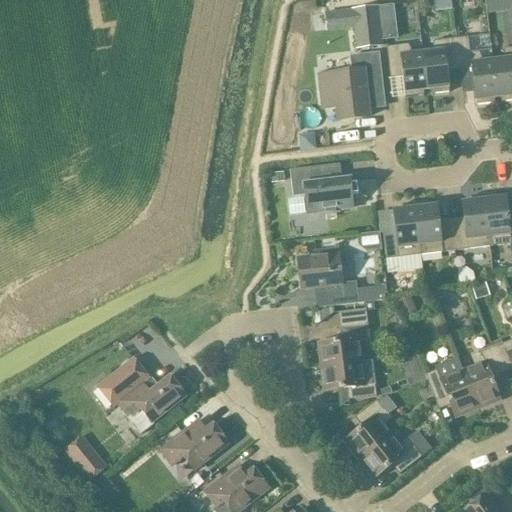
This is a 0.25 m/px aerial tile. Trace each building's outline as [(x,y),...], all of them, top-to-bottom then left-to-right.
[(511,0),(486,0),(488,12),(509,10),(510,21),(511,21),(511,0)] [(394,7),(378,9),(383,43),(398,41),(394,7)] [(352,11),(325,15),(326,31),(354,28),(357,49),(380,46),(376,9),(352,11)] [(468,38),(455,39),(458,65),(470,64),(475,107),(494,104),(494,100),(497,99),(492,62),(483,63),(478,53),(469,54),(468,38)] [(431,53),(422,54),(426,91),(429,91),(430,96),(449,93),(446,67),(458,65),(455,39),(433,42),(431,53)] [(408,45),(386,48),(389,74),(402,72),(405,99),(424,97),(423,92),(426,91),(422,54),(412,55),(408,45)] [(503,61),(492,62),(497,99),(500,99),(500,104),(511,102),(511,48),(504,50),(503,61)] [(352,72),(318,76),(322,110),(336,108),(336,113),(338,122),(369,118),(368,113),(368,111),(366,90),(382,88),(378,54),(350,57),(352,72)] [(314,139),(309,136),(298,137),(300,153),(316,151),(314,139)] [(315,168),(289,171),(292,197),(304,196),(306,214),(352,208),(349,180),(341,181),(317,184),(315,168)] [(283,174),(270,176),(271,185),(284,184),(283,174)] [(495,194),(483,196),(489,248),(509,245),(510,259),(511,258),(511,218),(508,219),(505,198),(496,199),(495,194)] [(464,224),(451,226),(454,252),(489,248),(483,196),(470,197),(471,202),(461,203),(464,224)] [(426,203),(414,204),(420,256),(454,252),(451,226),(439,227),(436,206),(427,207),(426,203)] [(395,233),(382,234),(386,261),(420,256),(414,204),(401,206),(402,211),(392,212),(395,233)] [(380,234),(357,238),(358,248),(365,253),(382,251),(380,234)] [(315,257),(297,259),(300,290),(313,289),(317,288),(317,290),(321,293),(325,292),(326,307),(358,304),(387,300),(385,285),(373,287),(374,288),(357,290),(356,282),(341,284),(337,249),(314,252),(315,257)] [(511,259),(511,260),(511,262),(511,269),(493,272),(494,278),(511,274),(511,259)] [(466,270),(457,272),(459,286),(475,282),(473,275),(466,270)] [(433,278),(423,280),(426,291),(435,290),(433,278)] [(340,342),(316,345),(318,359),(320,359),(321,367),(361,362),(359,348),(369,347),(367,326),(366,323),(380,322),(379,303),(365,304),(366,311),(337,314),(339,330),(340,342)] [(511,340),(491,349),(501,375),(511,370),(511,340)] [(483,363),(462,372),(476,409),(485,405),(486,407),(499,402),(490,379),(501,375),(491,349),(479,354),(483,363)] [(436,371),(424,376),(434,402),(446,397),(455,420),(468,415),(467,413),(476,409),(462,372),(456,359),(434,368),(436,371)] [(133,360),(97,389),(101,393),(112,407),(116,403),(128,419),(140,434),(152,425),(151,424),(186,397),(170,377),(149,393),(141,383),(148,378),(136,364),(133,360)] [(323,378),(320,378),(322,392),(346,389),(348,401),(376,398),(373,375),(371,360),(361,362),(321,367),(323,378)] [(362,428),(342,443),(351,455),(353,453),(359,461),(390,436),(382,426),(390,420),(376,401),(354,419),(362,428)] [(184,431),(159,451),(171,467),(183,458),(194,472),(228,445),(212,425),(192,441),(184,431)] [(390,436),(359,461),(365,469),(363,470),(372,481),(391,466),(398,476),(420,459),(412,448),(406,440),(398,446),(390,436)] [(89,479),(102,465),(93,457),(88,462),(84,458),(75,467),(89,479)] [(224,476),(204,493),(216,509),(212,511),(213,511),(240,511),(269,490),(253,469),(246,475),(239,465),(224,476)] [(473,504),(462,511),(498,511),(485,495),(484,496),(481,493),(470,501),(473,504)]
